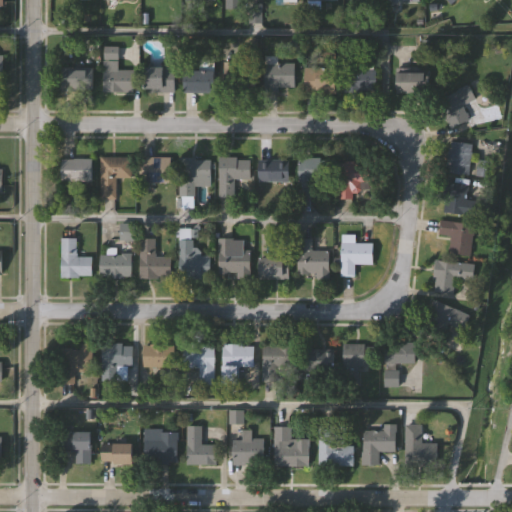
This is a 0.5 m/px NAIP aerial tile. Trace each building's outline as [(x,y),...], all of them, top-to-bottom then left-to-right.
[(243,10),(243,0),(225,0),(226,10),(243,10)] [(342,91),(341,55),(373,54),(374,91),(342,91)] [(223,87),(224,61),(256,62),(256,87),(223,87)] [(264,87),(264,61),(294,61),(294,87),(264,87)] [(144,91),(144,66),(174,66),(174,91),(144,91)] [(334,66),(334,92),(303,92),(303,66),(334,66)] [(61,69),(92,69),(92,90),(61,90),(61,69)] [(133,91),(104,91),(104,69),(133,69),(133,91)] [(183,91),(183,69),(214,69),(214,91),(183,91)] [(427,72),(427,90),(398,90),(398,72),(427,72)] [(468,119),(450,128),(436,99),(467,84),(474,98),(461,104),(468,119)] [(447,173),(447,142),(469,142),(469,173),(447,173)] [(115,177),(115,198),(99,198),(99,156),(130,156),(130,177),(115,177)] [(169,182),(140,182),(140,157),(169,157),(169,182)] [(207,185),(196,184),(195,196),(176,195),(180,157),(209,159),(207,185)] [(249,178),(233,178),(233,196),(218,196),(218,157),(249,157),(249,178)] [(325,185),(300,185),(300,157),(325,157),(325,185)] [(257,159),(290,159),(290,184),(257,184),(257,159)] [(60,181),(60,160),(91,160),(91,181),(60,181)] [(360,196),(338,197),(336,162),(369,160),(370,183),(360,183),(360,196)] [(478,174),(478,161),(487,161),(487,174),(478,174)] [(479,216),(440,212),(444,181),(466,184),(464,200),(481,202),(479,216)] [(469,256),(447,254),(449,236),(437,235),(437,221),(472,223),(469,256)] [(91,256),(91,277),(60,277),(60,237),(75,237),(75,256),(91,256)] [(170,278),(138,278),(138,238),(154,238),(154,256),(170,256),(170,278)] [(209,255),(209,277),(178,277),(178,238),(196,238),(196,255),(209,255)] [(249,249),(249,277),(217,277),(217,238),(242,238),(242,249),(249,249)] [(328,250),(328,277),(297,277),(296,240),(310,240),(310,250),(328,250)] [(372,264),(353,264),(353,276),(340,276),(340,242),(372,242),(372,264)] [(130,253),(130,277),(98,277),(98,253),(130,253)] [(287,257),(287,278),(258,278),(258,257),(287,257)] [(472,280),(453,278),(451,293),(431,291),(434,260),(473,264),(472,280)] [(446,323),(441,336),(420,327),(432,300),(467,314),(461,329),(446,323)] [(92,343),(92,371),(65,371),(65,350),(77,350),(77,343),(92,343)] [(131,343),(131,366),(101,366),(101,343),(131,343)] [(398,382),(383,382),(384,343),(411,343),(411,369),(399,368),(398,382)] [(143,344),(173,344),(173,366),(143,366),(143,344)] [(252,366),(237,366),(237,383),(221,383),(221,344),(252,344),(252,366)] [(342,344),(374,344),(374,367),(342,367),(342,344)] [(182,367),(182,345),(213,345),(213,384),(197,384),(197,367),(182,367)] [(293,346),(293,369),(276,368),(275,381),(261,381),(261,345),(293,346)] [(302,370),(302,350),(332,350),(332,370),(302,370)] [(395,424),(394,451),(377,451),(377,465),(360,465),(360,429),(381,429),(381,424),(395,424)] [(436,465),(404,465),(404,424),(421,424),(421,443),(436,443),(436,465)] [(200,425),(200,444),(218,444),(218,463),(185,463),(185,425),(200,425)] [(272,466),(272,426),(289,426),(289,438),(308,438),(308,466),(272,466)] [(263,464),(231,464),(231,440),(242,440),(242,430),(249,430),(249,438),(263,438),(263,464)] [(89,431),(89,463),(75,463),(75,450),(63,450),(63,431),(89,431)] [(176,462),(143,462),(143,437),(158,437),(158,432),(176,432),(176,462)] [(320,436),(343,436),(343,445),(352,445),(352,465),(320,465),(320,436)] [(100,463),(100,443),(132,443),(132,463),(100,463)]
